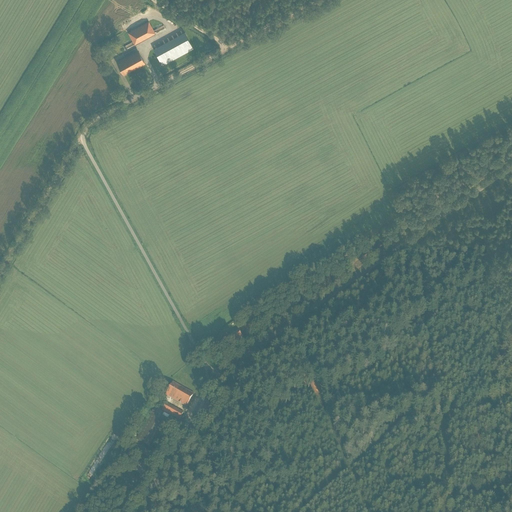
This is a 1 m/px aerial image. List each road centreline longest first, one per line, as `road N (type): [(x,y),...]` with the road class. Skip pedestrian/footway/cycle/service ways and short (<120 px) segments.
road 1 (unclassified): [(221,372),(511,168)]
road 2 (track): [(0,266),(90,122),(221,51)]
road 3 (track): [(346,468),(435,383),(409,242)]
road 4 (unclassified): [(205,365),(79,136)]
road 5 (track): [(298,511),(346,468),(290,326)]
road 6 (unclassified): [(140,511),(208,384)]
